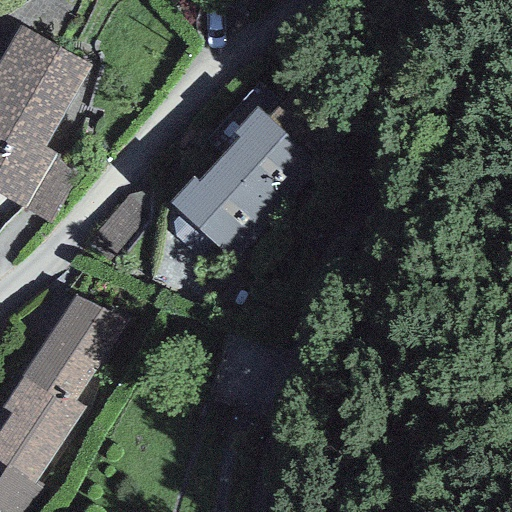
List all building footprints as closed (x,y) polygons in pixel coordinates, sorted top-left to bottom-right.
[(89,67),(18,26),(0,56),(0,197),(23,210),(48,161),(54,154),(43,147),(89,67)] [(237,137),(217,159),(271,210),(314,164),(253,109),(232,133),(237,137)] [(228,257),(271,210),(217,159),(197,181),(192,177),(168,203),(228,257)] [(74,174),(48,161),(23,210),(50,223),(74,174)] [(118,256),(161,213),(136,188),(93,232),(118,256)] [(124,324),(75,292),(0,406),(0,408),(9,414),(0,427),(0,462),(6,467),(0,476),(0,511),(1,511),(32,511),(47,490),(36,482),(83,411),(72,404),(124,324)]
